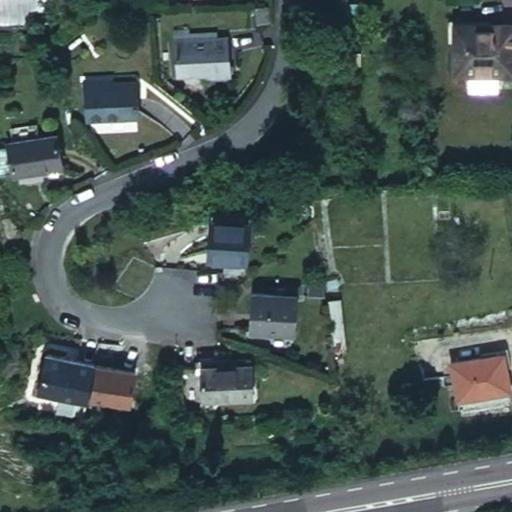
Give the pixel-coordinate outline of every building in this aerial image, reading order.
[(0,0),(0,22),(49,21),(47,0),(0,0)] [(336,2),(336,9),(349,8),(349,1),(336,2)] [(349,8),(336,9),(337,18),(350,17),(349,8)] [(452,21),(453,31),(491,28),(490,21),(490,17),(452,21)] [(511,19),(490,21),(491,28),(453,31),(458,72),(511,66),(511,19)] [(227,34),(175,38),(178,74),(208,73),(208,78),(231,77),(227,34)] [(136,80),(108,82),(85,84),(89,121),(141,117),(136,80)] [(55,132),(7,138),(12,171),(60,164),(55,132)] [(252,251),(252,211),(213,210),(213,251),(252,251)] [(299,293),(255,289),(252,328),(296,331),(299,293)] [(504,345),(450,354),(458,395),(511,385),(504,345)] [(93,362),(45,354),(39,393),(87,400),(93,362)] [(199,362),(200,370),(248,367),(247,358),(199,362)] [(252,410),(248,367),(200,370),(203,413),(252,410)]
